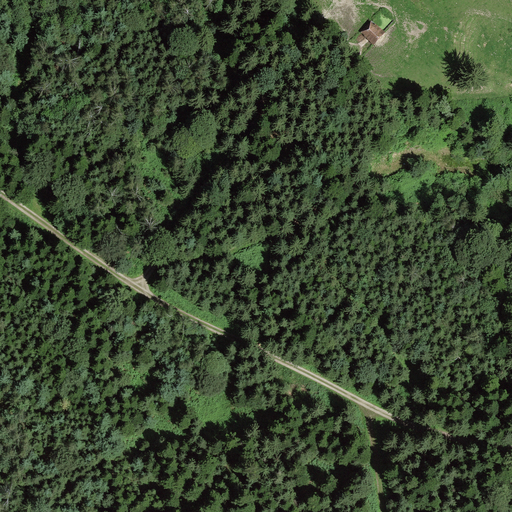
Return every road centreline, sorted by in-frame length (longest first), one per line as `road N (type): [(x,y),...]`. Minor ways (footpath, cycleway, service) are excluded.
road 1 (track): [(0,194),(176,311),(405,423),(511,449)]
road 2 (track): [(143,289),(292,44)]
road 3 (track): [(40,219),(18,156),(27,0)]
